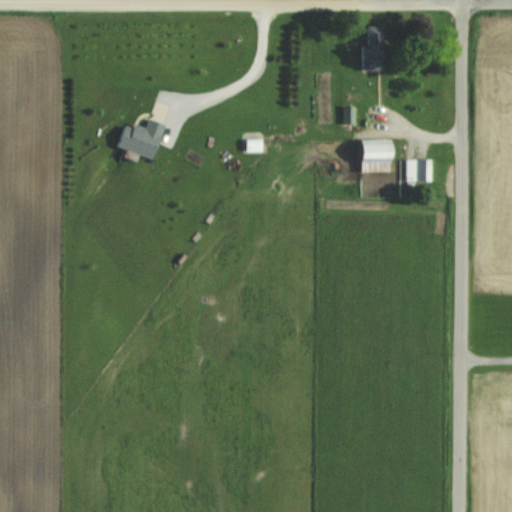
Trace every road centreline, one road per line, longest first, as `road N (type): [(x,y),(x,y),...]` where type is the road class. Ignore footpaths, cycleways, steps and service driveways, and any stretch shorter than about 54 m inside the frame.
road 1 (residential): [(465,0),(461,511)]
road 2 (residential): [(465,0),(0,3)]
